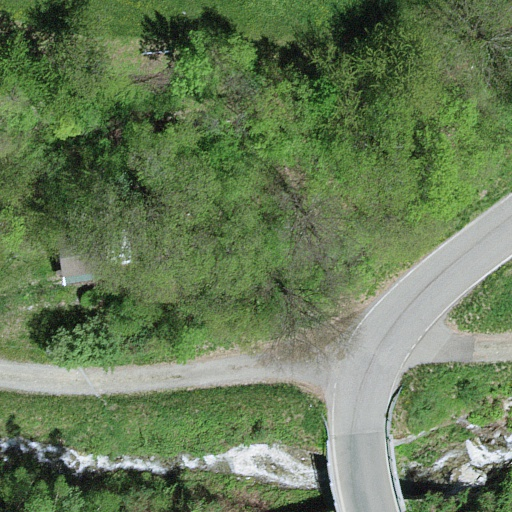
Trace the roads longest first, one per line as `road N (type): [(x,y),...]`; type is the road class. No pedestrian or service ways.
road 1 (track): [(0,375),(122,378),(511,346)]
road 2 (tertiary): [(511,224),(432,285),(367,367),(358,416),(371,511)]
